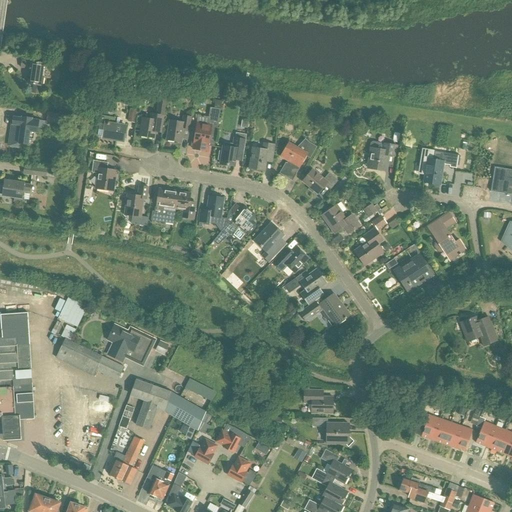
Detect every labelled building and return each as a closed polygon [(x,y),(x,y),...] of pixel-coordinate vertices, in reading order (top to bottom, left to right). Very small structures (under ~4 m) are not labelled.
[(43,86),(44,76),(43,76),(44,70),(42,69),(43,64),(31,62),(32,61),(21,59),(20,68),(30,69),(28,83),(33,84),(32,93),(40,94),(41,86),(43,86)] [(164,115),(167,100),(159,98),(156,114),(150,113),(149,119),(142,118),(139,136),(155,138),(156,132),(161,133),(164,115)] [(215,140),(219,119),(221,109),(210,107),(209,117),(208,125),(197,123),(195,135),(193,135),(191,146),(193,146),(193,149),(200,150),(200,149),(207,151),(209,139),(215,140)] [(135,123),(137,110),(130,109),(128,122),(135,123)] [(58,123),(59,118),(59,114),(47,112),(47,117),(46,122),(58,123)] [(123,141),(125,126),(116,125),(117,118),(100,115),(97,135),(103,136),(103,138),(123,141)] [(188,139),(191,116),(183,115),(182,122),(170,120),(166,140),(181,142),(182,138),(188,139)] [(22,117),(13,116),(12,124),(10,124),(7,146),(18,148),(19,143),(28,145),(29,132),(37,133),(38,127),(43,128),(44,121),(39,120),(39,119),(22,117)] [(246,139),(247,134),(236,132),(235,137),(233,137),(232,144),(224,143),(224,142),(223,146),(222,151),(219,151),(218,160),(221,160),(220,164),(234,167),(235,160),(242,161),(246,139)] [(310,159),(317,147),(307,141),(301,150),(289,143),(281,156),(288,160),(287,163),(285,162),(279,173),(292,181),(300,167),(300,166),(306,156),(310,159)] [(383,143),(372,141),(370,143),(369,154),(371,156),(369,169),(385,172),(387,156),(396,158),(398,145),(383,143)] [(272,163),(275,144),(263,143),(262,149),(253,148),(250,169),(263,171),(265,162),(272,163)] [(458,155),(439,152),(439,153),(434,152),(432,161),(427,160),(426,166),(419,165),(418,174),(425,175),(424,181),(440,184),(443,164),(449,165),(449,167),(456,168),(458,155)] [(113,192),(116,170),(107,169),(108,163),(93,160),(91,172),(98,173),(96,189),(113,192)] [(62,173),(62,169),(24,165),(23,174),(54,178),(55,173),(62,173)] [(323,180),(312,170),(302,181),(318,194),(322,200),(338,181),(328,173),(323,180)] [(334,193),(347,184),(347,179),(344,177),(332,191),(334,193)] [(511,180),(502,179),(499,193),(511,194),(511,180)] [(5,181),(3,196),(14,197),(13,202),(21,203),(21,202),(21,198),(22,199),(23,191),(30,192),(31,184),(24,184),(5,181)] [(147,200),(149,187),(138,185),(137,195),(128,194),(125,215),(140,218),(140,216),(143,200),(147,200)] [(152,212),(151,221),(162,223),(163,215),(166,216),(167,208),(175,210),(179,192),(158,189),(156,207),(155,211),(152,212)] [(179,192),(175,210),(183,211),(182,218),(193,220),(195,208),(196,203),(189,202),(191,193),(179,192)] [(221,218),(224,198),(209,196),(206,211),(200,210),(199,222),(215,224),(216,217),(221,218)] [(336,205),(321,216),(334,234),(342,228),(347,235),(361,225),(352,214),(346,218),(342,214),(347,211),(341,202),(336,205)] [(374,206),(372,204),(363,210),(367,215),(362,219),(365,223),(371,219),(369,217),(376,213),(378,216),(383,212),(377,204),(374,206)] [(254,217),(253,215),(245,208),(242,208),(235,217),(228,212),(225,222),(224,228),(213,241),(218,245),(231,234),(239,241),(246,233),(247,233),(249,233),(254,226),(254,224),(251,221),(254,217)] [(377,231),(387,224),(381,215),(371,222),(377,231)] [(140,216),(140,218),(139,225),(147,226),(148,217),(140,216)] [(441,253),(444,251),(450,261),(451,260),(455,261),(456,257),(466,251),(459,240),(455,243),(446,230),(439,219),(427,226),(437,241),(434,243),(433,247),(437,252),(441,253)] [(511,221),(511,222),(502,243),(511,252),(511,221)] [(273,258),(272,258),(279,251),(273,245),(283,235),(272,224),(255,241),(265,251),(261,256),(269,263),(273,258)] [(363,265),(383,251),(378,245),(384,241),(374,227),(362,236),(367,243),(354,252),(363,265)] [(293,273),(308,257),(297,247),(285,259),(280,254),(271,263),(281,272),(286,267),(293,273)] [(408,291),(431,275),(419,256),(395,271),(408,291)] [(308,305),(316,299),(323,294),(319,288),(326,283),(316,270),(300,281),(306,289),(300,294),(308,305)] [(296,278),(284,286),(289,294),(301,285),(299,282),(300,281),(304,279),(301,274),(296,278)] [(333,294),(319,304),(316,299),(308,305),(308,306),(299,313),(306,323),(323,310),(329,318),(330,318),(335,325),(344,318),(345,319),(350,316),(344,307),(343,307),(333,294)] [(62,334),(76,340),(91,305),(72,296),(53,340),(58,342),(62,334)] [(34,419),(30,344),(28,313),(1,314),(2,329),(0,328),(0,417),(19,416),(19,420),(34,419)] [(498,341),(489,316),(478,320),(477,316),(460,323),(467,342),(479,337),(483,347),(498,341)] [(134,335),(116,326),(109,340),(114,343),(108,355),(122,362),(128,350),(133,352),(134,349),(147,355),(155,340),(136,331),(134,335)] [(118,381),(125,367),(65,338),(56,358),(94,376),(96,371),(118,381)] [(160,340),(155,351),(164,355),(169,344),(160,340)] [(178,421),(182,423),(183,422),(195,429),(197,431),(203,419),(206,412),(172,392),(137,379),(130,396),(144,401),(135,425),(149,430),(157,409),(164,412),(178,420),(178,421)] [(333,413),(333,398),(323,397),(323,390),(303,389),(303,404),(311,404),(311,413),(333,413)] [(133,431),(132,431),(138,408),(128,406),(120,443),(130,445),(133,431)] [(464,416),(467,408),(460,406),(458,414),(464,416)] [(20,413),(2,414),(3,439),(22,437),(20,413)] [(422,413),(417,426),(424,428),(421,436),(432,440),(440,419),(437,418),(429,415),(422,413)] [(270,416),(269,424),(282,425),(283,417),(270,416)] [(486,447),(495,426),(484,422),(485,419),(479,417),(476,426),(481,428),(475,443),(486,447)] [(450,422),(440,419),(432,440),(443,444),(450,422)] [(202,422),(198,429),(207,433),(210,426),(202,422)] [(450,422),(443,444),(453,447),(460,426),(450,422)] [(348,447),(354,441),(348,436),(348,424),(327,423),(326,444),(345,444),(348,447)] [(460,426),(453,447),(465,451),(472,430),(460,426)] [(497,451),(505,430),(495,426),(486,447),(497,451)] [(190,439),(195,429),(189,427),(186,434),(185,436),(190,439)] [(222,430),(216,441),(224,446),(223,447),(233,452),(239,442),(244,445),(243,448),(244,448),(250,436),(233,427),(229,434),(222,430)] [(507,456),(511,444),(511,432),(505,430),(497,451),(507,456)] [(276,442),(272,449),(276,452),(284,439),(280,436),(276,442)] [(301,463),(307,453),(311,445),(289,436),(286,442),(298,449),(293,458),(301,463)] [(113,460),(107,472),(111,474),(110,475),(130,484),(136,470),(132,468),(131,468),(144,441),(135,437),(126,457),(117,453),(113,460)] [(192,441),(187,452),(195,456),(195,457),(208,464),(213,454),(212,454),(216,446),(205,440),(201,447),(199,446),(199,445),(192,441)] [(344,484),(352,470),(336,462),(339,457),(325,449),(320,459),(331,464),(326,474),(321,471),(321,472),(335,479),(344,484)] [(233,465),(228,475),(241,482),(241,481),(249,485),(257,474),(250,470),(248,472),(246,471),(249,464),(238,458),(234,466),(233,465)] [(163,478),(158,475),(161,469),(153,465),(147,477),(154,481),(148,494),(156,497),(157,497),(162,499),(169,485),(174,474),(167,471),(163,478)] [(332,484),(335,479),(321,472),(316,481),(327,487),(322,496),(325,497),(324,498),(342,507),(343,506),(341,505),(348,492),(332,484)] [(0,492),(6,492),(5,485),(6,485),(6,486),(15,485),(14,479),(10,478),(4,478),(4,476),(1,476),(0,475),(0,492)] [(412,478),(411,481),(403,478),(403,480),(400,479),(397,489),(399,489),(399,490),(409,494),(408,497),(425,502),(427,497),(440,502),(439,506),(449,511),(454,501),(443,497),(434,494),(436,488),(419,483),(420,480),(412,478)] [(174,483),(166,500),(168,502),(167,503),(175,507),(174,510),(178,511),(185,511),(191,501),(181,496),(181,497),(177,495),(180,489),(181,487),(174,483)] [(459,487),(456,492),(454,497),(455,498),(460,500),(464,489),(459,487)] [(454,497),(456,492),(446,488),(443,497),(454,501),(455,498),(454,497)] [(6,492),(0,492),(0,507),(4,507),(4,500),(10,500),(9,499),(16,498),(16,490),(8,491),(8,492),(6,492)] [(28,511),(42,511),(47,498),(35,494),(32,502),(31,501),(28,511)] [(479,511),(490,511),(494,503),(473,495),(468,507),(479,511)] [(47,498),(42,511),(59,511),(57,511),(60,503),(47,498)] [(339,511),(342,507),(324,498),(320,506),(309,500),(304,509),(308,511),(339,511)] [(288,510),(291,504),(284,500),(280,506),(288,510)] [(454,500),(452,506),(457,509),(460,502),(454,500)] [(227,507),(234,510),(236,505),(229,501),(227,507)] [(86,511),(88,508),(84,507),(71,503),(67,511),(86,511)]
